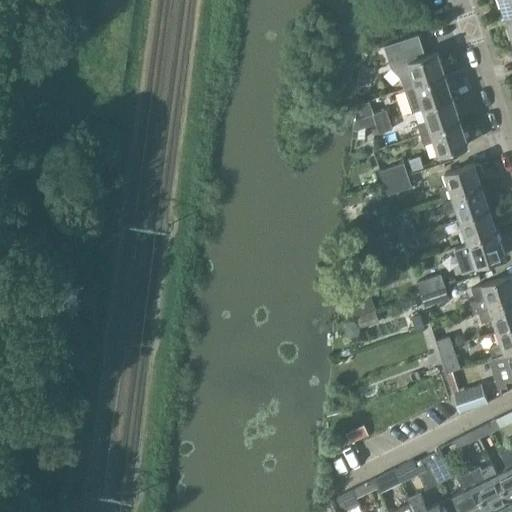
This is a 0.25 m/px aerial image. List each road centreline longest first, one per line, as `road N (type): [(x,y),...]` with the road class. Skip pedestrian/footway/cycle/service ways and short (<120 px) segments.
road 1 (residential): [(511,401),(333,488)]
road 2 (residential): [(511,152),(461,0)]
